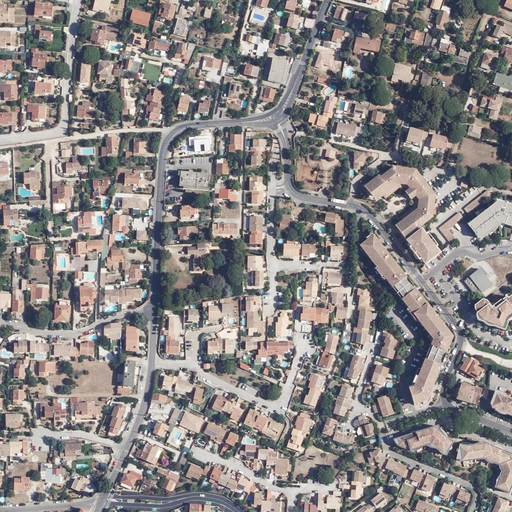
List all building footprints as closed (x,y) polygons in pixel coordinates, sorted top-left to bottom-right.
[(96,0),(94,8),(100,9),(109,11),(112,2),(105,0),(96,0)] [(258,0),(257,5),(267,8),(269,0),(258,0)] [(289,0),(288,4),(287,3),(285,7),(295,10),(297,0),(289,0)] [(439,11),(442,0),(435,0),(432,9),(439,11)] [(501,5),(494,2),(490,10),(497,13),(501,5)] [(0,21),(14,21),(14,9),(4,8),(4,4),(2,4),(0,3),(0,21)] [(43,13),(52,14),(53,5),(36,3),(34,15),(43,16),(43,13)] [(175,6),(164,3),(161,17),(166,19),(167,17),(172,19),(175,6)] [(437,27),(436,28),(444,31),(446,25),(447,23),(448,23),(450,18),(448,17),(451,9),(442,6),(441,10),(436,26),(437,27)] [(333,19),(345,23),(347,15),(346,14),(347,11),(337,7),(333,19)] [(148,26),(151,13),(132,8),(129,22),(148,26)] [(365,14),(355,12),(353,21),(352,25),(361,27),(363,20),(365,14)] [(297,21),(298,16),(291,14),(287,27),(297,30),(299,21),(297,21)] [(183,37),(185,31),(186,25),(184,24),(186,21),(178,19),(173,34),(183,37)] [(153,27),(152,31),(156,32),(158,28),(159,28),(160,25),(161,25),(162,23),(155,22),(153,27)] [(506,33),(511,35),(511,25),(504,23),(502,28),(497,25),(493,36),(499,39),(501,34),(502,31),(505,33),(506,33)] [(98,42),(97,44),(103,45),(105,38),(116,41),(118,30),(103,26),(102,31),(94,28),(91,40),(96,41),(98,42)] [(277,31),(277,30),(273,28),(268,49),(274,50),(276,44),(283,47),(286,36),(276,34),(277,31)] [(51,41),(52,32),(41,31),(41,29),(35,29),(35,37),(40,37),(40,39),(47,39),(47,41),(51,41)] [(414,40),(417,41),(419,33),(417,32),(417,31),(407,29),(404,42),(411,44),(413,40),(414,40)] [(0,42),(6,42),(10,42),(10,45),(14,45),(14,34),(11,34),(11,31),(0,30),(0,42)] [(341,40),(343,32),(335,30),(331,41),(336,43),(338,39),(341,40)] [(141,46),(141,47),(145,48),(147,41),(143,40),(144,37),(135,34),(133,44),(137,45),(141,46)] [(378,53),(381,36),(374,34),(372,41),(356,37),(353,53),(359,54),(360,49),(378,53)] [(453,55),(453,54),(456,44),(451,43),(451,42),(450,42),(452,37),(444,35),(443,40),(434,37),(430,48),(453,55)] [(431,37),(426,36),(422,51),(426,52),(429,42),(430,42),(431,37)] [(167,41),(161,40),(156,38),(155,42),(150,41),(148,48),(154,50),(154,48),(168,51),(170,43),(166,43),(167,41)] [(189,60),(195,46),(187,43),(186,43),(186,44),(180,43),(179,47),(179,49),(178,49),(176,57),(185,59),(189,60)] [(511,61),(511,49),(503,47),(501,54),(505,55),(503,59),(511,61)] [(40,48),(32,48),(31,55),(33,55),(32,65),(37,66),(37,68),(44,69),(45,59),(47,59),(48,54),(40,53),(40,48)] [(458,56),(453,54),(453,55),(451,61),(466,65),(469,56),(470,53),(460,50),(458,56)] [(131,52),(125,51),(124,56),(122,61),(121,65),(120,68),(129,71),(131,71),(131,70),(137,72),(139,62),(134,61),(134,58),(130,57),(131,52)] [(491,66),(495,56),(485,53),(480,67),(488,70),(489,65),(491,66)] [(225,76),(226,72),(229,54),(226,54),(224,63),(223,63),(220,75),(225,76)] [(218,70),(220,61),(204,57),(201,70),(210,71),(211,68),(218,70)] [(280,84),(285,61),(273,58),(271,64),(269,75),(267,81),(280,84)] [(12,70),(12,61),(0,60),(0,76),(3,77),(3,73),(3,70),(12,70)] [(138,73),(141,63),(139,62),(137,72),(131,70),(131,71),(138,73)] [(100,78),(107,79),(107,75),(108,75),(110,76),(112,65),(100,63),(98,74),(100,75),(100,78)] [(246,65),(244,74),(256,77),(259,68),(246,65)] [(411,68),(397,65),(394,82),(397,83),(397,80),(402,81),(408,82),(409,77),(407,76),(408,73),(410,74),(411,68)] [(430,88),(433,75),(423,73),(420,86),(430,88)] [(511,89),(511,74),(511,77),(497,73),(493,84),(500,86),(500,84),(508,87),(508,89),(511,89)] [(225,76),(223,84),(227,85),(227,86),(230,87),(228,97),(239,99),(241,85),(232,83),(232,78),(225,76)] [(43,93),(51,93),(52,84),(55,85),(55,80),(44,79),(44,83),(36,83),(35,94),(43,94),(43,93)] [(205,83),(196,81),(194,88),(203,90),(205,83)] [(11,98),(12,100),(17,100),(17,86),(5,86),(5,84),(0,84),(0,92),(4,92),(4,98),(9,98),(11,98)] [(151,104),(162,107),(163,107),(164,103),(160,102),(162,97),(163,98),(164,96),(167,96),(168,91),(165,91),(152,87),(151,92),(149,92),(148,97),(152,98),(151,104)] [(273,103),(275,91),(266,88),(266,89),(262,88),(259,100),(273,103)] [(324,112),(332,114),(333,112),(331,112),(332,107),(336,108),(338,98),(330,96),(329,102),(326,101),(324,112)] [(489,118),(497,120),(502,97),(495,96),(494,99),(482,96),(480,106),(491,109),(489,118)] [(178,110),(187,113),(190,100),(181,98),(178,110)] [(369,108),(374,110),(374,109),(376,110),(378,100),(374,99),(371,99),(370,103),(369,108)] [(208,113),(210,103),(204,101),(203,105),(199,104),(198,112),(203,113),(203,112),(208,113)] [(89,113),(89,110),(89,107),(91,107),(91,103),(83,102),(82,106),(78,106),(77,117),(91,118),(92,113),(89,113)] [(161,112),(162,107),(151,104),(149,103),(147,109),(149,109),(147,116),(158,120),(159,117),(161,118),(162,113),(161,112)] [(368,111),(369,108),(349,103),(347,112),(362,115),(362,114),(368,115),(368,111)] [(44,121),(45,108),(33,107),(33,105),(28,105),(27,113),(32,114),(31,122),(37,122),(37,121),(44,121)] [(382,114),(373,111),(373,112),(372,116),(369,115),(368,121),(383,124),(386,115),(382,114)] [(12,121),(12,123),(16,123),(17,114),(0,112),(0,123),(3,124),(3,121),(12,121)] [(331,119),(332,114),(324,112),(323,116),(318,115),(318,116),(310,114),(308,122),(312,123),(311,126),(316,127),(316,125),(324,127),(326,122),(324,122),(326,117),(327,117),(331,119)] [(360,128),(333,122),(332,129),(336,130),(336,133),(354,137),(354,136),(358,137),(360,128)] [(473,132),(479,134),(481,128),(470,125),(468,131),(473,132)] [(407,139),(420,143),(421,139),(423,131),(410,127),(407,139)] [(432,133),(430,146),(446,150),(449,136),(432,133)] [(229,134),(229,152),(235,152),(235,149),(241,150),(242,135),(229,134)] [(211,144),(210,135),(194,136),(195,145),(211,144)] [(108,137),(108,139),(106,139),(106,152),(101,152),(101,156),(107,156),(107,157),(116,156),(116,153),(117,153),(117,136),(108,137)] [(134,139),(133,153),(143,154),(144,139),(134,139)] [(254,151),(256,151),(262,151),(264,151),(264,145),(264,139),(253,139),(253,147),(251,147),(251,151),(252,151),(254,151)] [(262,160),(262,151),(256,151),(254,151),(254,156),(251,156),(251,165),(261,165),(261,160),(262,160)] [(362,162),(363,162),(369,162),(369,157),(372,157),(372,153),(355,153),(355,166),(360,166),(362,166),(362,162)] [(73,158),(73,161),(73,164),(66,164),(66,174),(72,174),(72,171),(84,170),(84,165),(80,165),(80,158),(73,158)] [(0,175),(11,174),(10,162),(1,163),(1,165),(0,165),(0,175)] [(216,174),(228,174),(228,172),(227,172),(228,162),(226,162),(223,162),(223,164),(216,164),(216,174)] [(365,187),(371,195),(383,196),(384,196),(398,184),(407,185),(410,189),(416,196),(418,199),(418,208),(403,220),(401,221),(400,232),(407,241),(421,229),(420,228),(424,225),(432,218),(435,196),(427,185),(424,181),(416,170),(393,167),(384,174),(381,177),(379,175),(365,187)] [(125,174),(125,168),(118,168),(116,174),(116,179),(119,179),(119,174),(125,174)] [(195,188),(208,189),(209,174),(205,174),(205,172),(201,172),(201,173),(192,173),(193,171),(188,171),(188,172),(180,172),(180,176),(179,187),(183,187),(195,188)] [(33,186),(34,189),(39,189),(39,173),(35,173),(35,175),(30,175),(30,173),(29,173),(24,173),(24,183),(29,183),(30,186),(33,186)] [(139,184),(139,174),(125,174),(125,178),(122,177),(122,183),(125,183),(139,184)] [(110,180),(109,176),(102,177),(102,181),(93,181),(94,196),(100,196),(100,191),(108,190),(108,180),(110,180)] [(250,191),(255,192),(263,192),(263,187),(262,187),(260,187),(260,183),(262,183),(262,178),(252,178),(252,183),(250,183),(250,191)] [(405,189),(407,191),(410,189),(407,185),(398,184),(384,196),(386,199),(399,189),(405,189)] [(53,193),(53,202),(58,201),(58,197),(64,197),(64,195),(72,194),(72,185),(58,185),(58,188),(58,193),(53,193)] [(230,190),(220,190),(220,189),(220,193),(219,193),(219,194),(219,198),(229,199),(229,201),(236,201),(236,195),(230,194),(230,190)] [(411,200),(416,196),(410,189),(407,191),(405,193),(411,200)] [(488,190),(464,208),(469,214),(492,195),(488,190)] [(263,196),(263,192),(255,192),(255,195),(252,195),(252,204),(262,204),(262,200),(262,196),(263,196)] [(400,217),(403,220),(418,208),(418,199),(416,196),(413,199),(414,201),(414,207),(400,217)] [(143,207),(143,198),(118,198),(118,207),(143,207)] [(511,205),(497,201),(485,211),(478,217),(478,216),(468,224),(476,235),(477,234),(480,238),(482,238),(489,233),(487,232),(491,229),(494,226),(496,228),(499,225),(497,222),(500,220),(505,222),(504,224),(511,227),(511,225),(511,205)] [(18,220),(18,212),(13,212),(13,210),(10,210),(10,205),(3,206),(3,203),(0,203),(0,212),(3,212),(4,223),(4,226),(13,226),(13,222),(18,222),(18,220)] [(198,214),(197,205),(181,206),(182,210),(180,210),(180,216),(194,215),(194,214),(198,214)] [(96,216),(96,212),(85,213),(85,217),(83,217),(84,220),(79,220),(79,230),(93,229),(92,216),(96,216)] [(449,229),(464,218),(459,212),(439,228),(451,244),(456,239),(449,229)] [(289,231),(291,215),(281,214),(279,230),(289,231)] [(336,216),(327,214),(325,222),(336,224),(336,233),(344,233),(344,221),(336,221),(336,216)] [(128,229),(128,228),(127,228),(127,227),(126,227),(125,227),(126,216),(114,216),(113,231),(123,231),(123,232),(124,232),(124,233),(125,233),(126,233),(127,233),(128,232),(128,231),(128,230),(128,229)] [(250,232),(255,231),(262,232),(263,217),(250,217),(250,232)] [(217,224),(212,223),(212,234),(217,235),(217,232),(223,233),(223,229),(227,229),(227,233),(237,233),(237,223),(228,223),(228,224),(223,224),(223,222),(217,222),(217,224)] [(198,235),(197,226),(178,227),(178,234),(180,234),(180,239),(186,239),(186,236),(193,236),(193,235),(198,235)] [(425,234),(421,229),(407,241),(411,246),(421,259),(425,264),(440,252),(436,247),(425,234)] [(147,240),(147,230),(136,230),(136,240),(147,240)] [(262,235),(262,232),(255,231),(255,236),(250,235),(250,244),(262,244),(262,239),(260,239),(260,235),(262,235)] [(427,233),(425,234),(436,247),(438,246),(427,233)] [(368,240),(361,246),(366,252),(364,253),(369,259),(370,258),(372,260),(371,262),(376,267),(380,273),(385,280),(390,286),(391,284),(393,287),(398,293),(405,302),(403,303),(408,309),(413,315),(417,321),(422,327),(424,326),(426,329),(431,334),(429,336),(433,342),(432,346),(429,353),(426,360),(425,364),(423,363),(420,370),(417,377),(431,382),(434,375),(435,372),(437,373),(439,369),(443,359),(446,351),(444,351),(446,347),(448,348),(449,345),(447,344),(449,337),(446,332),(441,326),(443,325),(436,317),(433,313),(432,314),(430,312),(425,305),(420,300),(422,298),(418,294),(417,295),(415,293),(417,292),(405,278),(404,279),(401,276),(400,275),(402,273),(400,270),(398,271),(388,258),(389,257),(386,253),(384,254),(383,252),(381,249),(383,248),(373,236),(368,240)] [(103,239),(88,240),(88,242),(77,243),(77,247),(72,247),(73,254),(81,254),(81,252),(88,251),(88,248),(97,248),(97,251),(102,251),(102,245),(103,239)] [(45,250),(46,244),(32,245),(31,259),(42,259),(42,250),(45,250)] [(195,256),(195,257),(195,259),(194,259),(194,271),(203,271),(202,263),(201,263),(201,256),(201,254),(206,254),(205,244),(197,244),(197,247),(188,248),(188,254),(194,254),(198,254),(198,256),(195,256)] [(292,255),(302,255),(302,245),(293,244),(286,244),(284,244),(283,253),(292,254),(292,255)] [(113,268),(113,264),(115,264),(115,261),(123,261),(123,269),(126,269),(126,268),(129,268),(129,264),(132,264),(132,262),(130,262),(130,261),(124,261),(124,256),(122,256),(122,245),(114,245),(112,245),(109,245),(108,245),(102,245),(102,251),(102,258),(106,258),(106,264),(108,264),(108,268),(113,268)] [(315,245),(302,245),(302,255),(309,255),(309,253),(315,253),(315,245)] [(340,253),(343,254),(343,247),(331,246),(331,257),(340,257),(340,255),(340,253)] [(421,259),(411,246),(409,247),(419,260),(421,259)] [(253,268),(253,271),(262,271),(262,259),(261,259),(261,257),(248,256),(248,262),(250,262),(250,268),(253,268)] [(140,272),(140,264),(132,264),(132,268),(131,268),(129,268),(126,268),(126,269),(126,274),(130,274),(130,275),(130,277),(129,277),(129,282),(137,282),(137,278),(140,278),(140,272)] [(480,269),(464,281),(476,297),(492,284),(480,269)] [(263,271),(262,271),(253,271),(252,271),(252,282),(254,283),(257,283),(257,286),(263,287),(263,283),(261,283),(261,280),(263,280),(263,271)] [(93,283),(93,272),(84,272),(84,283),(80,283),(81,288),(93,288),(93,283)] [(305,297),(310,297),(316,298),(317,279),(309,278),(309,282),(306,282),(306,290),(305,297)] [(38,288),(38,285),(32,284),(28,284),(27,287),(33,288),(33,291),(32,291),(31,301),(37,301),(37,299),(48,299),(48,288),(44,288),(38,288)] [(81,307),(89,307),(89,303),(94,302),(93,298),(93,288),(81,288),(81,307)] [(105,293),(100,293),(100,302),(105,302),(105,299),(111,299),(111,301),(118,301),(118,303),(122,302),(126,302),(126,300),(134,300),(141,300),(141,297),(141,288),(105,289),(105,293)] [(360,302),(359,306),(368,308),(370,298),(367,298),(368,296),(370,294),(366,289),(364,291),(359,290),(357,302),(360,302)] [(336,317),(347,319),(348,308),(342,308),(343,305),(340,305),(342,294),(331,292),(331,297),(332,297),(332,304),(337,304),(336,317)] [(0,293),(0,306),(11,307),(11,294),(3,294),(2,293),(0,293)] [(24,311),(24,301),(19,301),(19,297),(18,297),(18,293),(14,293),(13,298),(14,298),(13,311),(24,311)] [(397,294),(403,303),(405,302),(398,293),(397,294)] [(246,312),(248,312),(255,312),(255,306),(258,306),(258,297),(251,297),(251,301),(248,301),(246,301),(246,312)] [(482,300),(474,306),(474,310),(477,313),(475,314),(475,315),(476,317),(476,319),(477,320),(483,323),(493,326),(503,330),(506,323),(505,323),(506,321),(507,320),(508,319),(509,318),(510,318),(511,317),(511,316),(511,315),(511,314),(511,297),(510,297),(507,299),(506,297),(500,302),(499,301),(494,305),(493,304),(492,304),(491,304),(490,304),(488,305),(486,301),(482,300)] [(221,299),(221,304),(221,306),(221,316),(225,316),(225,314),(225,313),(232,313),(232,304),(223,304),(223,298),(221,299)] [(221,316),(221,306),(221,304),(221,299),(219,299),(219,306),(208,306),(208,318),(217,318),(221,318),(221,316)] [(69,301),(60,301),(60,303),(57,303),(57,306),(56,306),(56,320),(67,320),(67,313),(70,313),(70,306),(69,306),(69,301)] [(372,308),(368,308),(359,306),(358,312),(360,312),(359,317),(359,320),(370,322),(371,313),(372,308)] [(315,321),(315,310),(315,309),(303,308),(302,315),(301,314),(301,318),(307,319),(307,321),(315,321)] [(192,320),(197,320),(197,310),(188,310),(188,311),(183,311),(183,323),(188,323),(188,320),(192,320)] [(328,320),(329,311),(328,311),(315,310),(315,321),(314,322),(318,322),(319,320),(321,320),(321,323),(325,323),(325,320),(328,320)] [(258,312),(255,312),(248,312),(247,328),(258,328),(258,332),(263,332),(264,323),(258,323),(258,321),(258,312)] [(279,326),(277,326),(277,336),(286,336),(286,327),(289,327),(289,313),(281,313),(281,317),(279,317),(279,322),(279,326)] [(168,335),(174,335),(177,335),(177,334),(178,327),(178,321),(176,320),(176,317),(169,316),(168,335)] [(121,332),(121,319),(115,321),(115,324),(110,324),(104,327),(104,333),(111,333),(111,339),(117,339),(117,332),(121,332)] [(368,335),(370,322),(359,320),(358,324),(358,328),(355,328),(354,333),(368,335)] [(138,334),(138,328),(127,328),(127,351),(132,351),(132,349),(138,349),(138,340),(139,340),(139,334),(138,334)] [(370,335),(368,335),(354,333),(353,342),(359,345),(363,346),(365,342),(368,343),(369,343),(370,335)] [(384,348),(392,351),(396,341),(390,339),(391,335),(384,333),(383,336),(386,338),(384,343),(385,344),(385,346),(384,348)] [(327,353),(334,355),(335,351),(338,336),(328,334),(328,336),(327,339),(328,339),(328,341),(327,341),(327,343),(325,349),(324,352),(327,353)] [(174,340),(174,335),(168,335),(166,335),(165,350),(167,353),(169,353),(169,351),(178,351),(179,341),(174,340)] [(253,337),(241,337),(241,342),(246,343),(246,350),(252,350),(252,349),(252,342),(253,342),(253,337)] [(222,338),(222,340),(222,350),(234,350),(234,339),(230,339),(227,340),(227,338),(222,338)] [(222,351),(222,350),(222,340),(215,340),(215,342),(212,342),(208,342),(208,351),(214,351),(222,351)] [(23,343),(19,343),(11,343),(10,350),(14,350),(14,352),(35,352),(35,351),(40,351),(44,351),(49,351),(49,344),(44,344),(36,344),(36,343),(31,343),(31,341),(23,341),(23,343)] [(268,342),(267,342),(267,346),(261,347),(261,350),(261,351),(259,351),(259,355),(259,358),(267,358),(267,355),(267,352),(278,351),(278,352),(283,352),(288,351),(288,349),(292,349),(292,341),(288,341),(288,343),(278,343),(278,341),(269,342),(268,342)] [(63,347),(63,346),(54,345),(54,355),(80,356),(80,354),(93,354),(94,342),(88,342),(88,343),(88,345),(84,344),(80,344),(80,348),(72,347),(63,347)] [(379,346),(378,350),(382,352),(380,356),(391,360),(394,352),(392,351),(384,348),(379,346)] [(322,358),(319,366),(329,369),(333,357),(326,355),(323,354),(322,358)] [(348,358),(346,364),(350,365),(363,370),(364,366),(360,364),(362,359),(353,355),(352,360),(348,358)] [(460,370),(468,374),(474,362),(473,361),(467,358),(460,370)] [(473,361),(474,362),(468,374),(478,380),(483,371),(476,367),(478,364),(479,361),(475,358),(473,361)] [(133,387),(135,363),(126,361),(125,374),(124,375),(124,382),(123,386),(131,387),(133,387)] [(51,372),(51,363),(40,362),(40,371),(45,371),(51,372)] [(14,369),(15,369),(16,369),(16,371),(15,371),(15,379),(24,379),(25,369),(24,369),(24,365),(14,365),(14,369)] [(362,373),(363,370),(350,365),(346,377),(355,380),(358,372),(362,373)] [(376,370),(372,368),(370,372),(385,377),(388,369),(377,365),(376,370)] [(370,372),(369,376),(372,377),(370,382),(373,383),(378,385),(381,386),(385,377),(370,372)] [(308,388),(311,389),(319,392),(324,379),(314,375),(312,382),(311,381),(308,388)] [(172,383),(176,384),(177,377),(173,376),(173,377),(164,376),(162,385),(171,387),(172,383)] [(178,376),(177,377),(176,384),(175,388),(189,391),(191,391),(193,385),(193,381),(181,379),(181,377),(178,376)] [(431,382),(417,377),(414,384),(416,384),(414,388),(411,390),(412,396),(415,404),(418,404),(426,401),(429,394),(431,390),(429,389),(431,382)] [(459,391),(457,398),(457,400),(477,406),(482,390),(461,384),(458,383),(456,390),(459,391)] [(196,386),(193,385),(191,393),(194,394),(193,398),(201,400),(203,389),(199,388),(196,388),(196,386)] [(338,395),(337,400),(351,405),(352,400),(349,399),(352,390),(342,387),(339,396),(338,395)] [(320,392),(319,392),(311,389),(308,396),(305,404),(314,407),(320,392)] [(24,390),(14,390),(13,404),(21,404),(22,401),(24,401),(24,390)] [(494,394),(488,391),(485,399),(485,400),(491,403),(494,394)] [(161,394),(153,393),(151,402),(161,403),(164,404),(165,401),(166,401),(170,403),(172,399),(167,397),(167,396),(161,394)] [(495,393),(494,394),(491,403),(494,404),(492,409),(495,411),(495,412),(497,412),(498,413),(499,414),(500,415),(502,416),(503,416),(504,416),(506,416),(506,415),(511,417),(511,400),(508,399),(509,399),(505,397),(505,396),(497,393),(495,393)] [(431,395),(429,394),(426,401),(418,404),(419,406),(428,402),(431,395)] [(226,401),(227,399),(218,395),(212,408),(220,412),(222,410),(226,401)] [(388,405),(390,405),(387,395),(377,399),(378,404),(372,406),(373,410),(388,405)] [(349,410),(351,405),(337,400),(335,405),(336,405),(333,414),(343,417),(346,408),(349,410)] [(231,414),(236,403),(233,401),(232,405),(231,406),(229,405),(229,404),(230,403),(226,401),(222,410),(231,414)] [(118,433),(123,419),(121,419),(125,405),(118,402),(116,406),(114,405),(111,416),(113,416),(109,426),(112,427),(110,431),(108,436),(115,437),(117,433),(118,433)] [(61,407),(62,407),(62,403),(58,403),(54,403),(54,407),(48,407),(48,404),(41,404),(41,417),(45,417),(45,418),(54,418),(54,421),(60,421),(60,418),(66,418),(66,410),(62,411),(61,411),(61,407)] [(97,415),(101,415),(100,406),(94,407),(94,403),(76,404),(77,411),(82,411),(82,415),(97,414),(97,415)] [(240,405),(236,403),(231,414),(229,417),(237,421),(241,412),(238,411),(237,411),(238,409),(240,405)] [(389,408),(388,405),(373,410),(375,414),(381,412),(382,417),(393,414),(391,408),(389,408)] [(176,407),(172,416),(178,419),(182,410),(176,407)] [(258,416),(259,413),(255,411),(254,413),(249,411),(243,423),(252,427),(253,426),(258,416)] [(200,431),(205,420),(186,412),(182,423),(188,425),(187,427),(195,431),(196,429),(200,431)] [(296,426),(295,430),(301,432),(306,433),(311,421),(307,419),(308,416),(301,413),(300,417),(296,426)] [(10,426),(21,426),(21,414),(6,414),(6,415),(6,425),(10,426)] [(21,427),(21,426),(10,426),(6,425),(6,415),(2,415),(2,427),(10,427),(21,427)] [(175,425),(178,419),(172,416),(169,422),(175,425)] [(262,431),(267,419),(263,417),(263,418),(258,416),(253,426),(262,431)] [(275,421),(268,418),(267,419),(262,431),(261,431),(265,433),(266,432),(276,436),(280,426),(279,423),(276,422),(276,423),(274,422),(275,421)] [(337,425),(338,422),(327,418),(322,433),(333,437),(335,432),(331,431),(334,424),(337,425)] [(363,433),(362,433),(364,438),(373,435),(372,431),(373,431),(371,424),(368,425),(367,421),(365,420),(359,422),(361,427),(360,427),(362,431),(363,431),(363,433)] [(167,430),(169,426),(160,422),(159,424),(157,423),(154,428),(155,429),(153,433),(161,436),(165,429),(167,430)] [(218,438),(222,429),(222,428),(209,422),(204,432),(211,436),(212,435),(218,438)] [(441,450),(446,454),(452,442),(451,442),(447,438),(446,436),(445,435),(444,433),(443,434),(441,432),(439,429),(434,427),(421,431),(419,431),(415,432),(415,433),(401,438),(403,445),(406,446),(405,449),(410,451),(411,448),(416,447),(420,446),(420,447),(426,445),(427,442),(431,444),(435,445),(434,448),(437,449),(440,452),(441,450)] [(230,433),(222,429),(218,438),(217,440),(225,444),(226,442),(230,433)] [(306,433),(301,432),(295,430),(293,429),(291,435),(292,436),(291,439),(289,442),(288,442),(286,447),(296,451),(298,446),(299,446),(302,437),(304,438),(306,433)] [(238,436),(230,432),(230,433),(226,442),(234,446),(238,436)] [(355,435),(351,434),(350,437),(335,432),(333,437),(332,440),(347,445),(348,443),(349,440),(353,442),(355,435)] [(65,459),(66,459),(72,459),(72,455),(77,455),(77,454),(81,454),(81,440),(66,440),(66,450),(57,450),(55,450),(55,457),(58,457),(61,457),(61,458),(65,458),(65,459)] [(27,456),(28,444),(23,444),(23,442),(10,442),(10,443),(10,445),(6,445),(3,445),(0,444),(0,455),(10,456),(10,453),(18,453),(18,456),(23,456),(27,456)] [(146,444),(143,450),(149,453),(146,460),(152,463),(158,449),(161,450),(162,448),(155,445),(153,447),(146,444)] [(500,474),(499,477),(500,477),(497,485),(496,484),(495,488),(508,493),(511,486),(511,485),(511,481),(511,459),(511,460),(511,459),(511,455),(504,452),(502,450),(499,448),(498,450),(485,444),(479,444),(472,446),(469,445),(466,444),(466,446),(459,446),(457,458),(463,459),(469,459),(469,460),(476,460),(476,457),(482,456),(489,458),(489,460),(494,462),(494,463),(497,464),(497,466),(499,465),(501,464),(504,471),(501,472),(500,473),(500,474)] [(112,459),(112,445),(93,445),(93,459),(112,459)] [(258,459),(258,449),(259,446),(246,445),(245,451),(245,454),(245,456),(246,456),(249,456),(250,456),(253,456),(253,455),(254,455),(254,461),(257,461),(258,459)] [(139,449),(135,455),(146,460),(149,453),(143,450),(139,449)] [(267,450),(258,449),(258,459),(266,460),(267,453),(267,451),(267,450)] [(381,465),(384,458),(381,456),(380,457),(377,450),(369,453),(370,458),(369,459),(371,463),(375,461),(378,463),(377,466),(380,467),(381,465)] [(188,455),(184,452),(179,463),(185,465),(189,456),(189,455),(188,455)] [(275,465),(276,459),(276,454),(267,453),(266,460),(266,464),(275,465)] [(388,460),(388,459),(384,458),(381,465),(385,467),(384,468),(392,471),(396,463),(388,460)] [(288,461),(276,459),(275,465),(275,469),(274,473),(274,474),(278,474),(278,473),(287,474),(287,472),(288,465),(288,461)] [(206,475),(207,473),(210,467),(206,465),(204,469),(191,463),(186,475),(191,477),(192,476),(198,479),(201,473),(206,475)] [(405,467),(396,463),(392,471),(392,473),(397,475),(398,473),(402,475),(402,477),(405,478),(408,471),(404,469),(405,467)] [(214,468),(213,468),(210,467),(207,473),(211,475),(210,477),(211,478),(218,481),(222,474),(222,472),(217,469),(214,468)] [(64,471),(64,468),(59,468),(59,469),(45,469),(46,482),(63,481),(62,471),(64,471)] [(157,472),(167,477),(177,482),(180,476),(177,475),(177,476),(170,473),(159,468),(157,472)] [(140,479),(142,475),(130,470),(128,474),(125,473),(120,482),(122,482),(121,485),(130,489),(131,486),(132,487),(136,478),(140,479)] [(420,478),(422,474),(412,470),(411,472),(408,471),(405,478),(409,480),(409,478),(412,480),(419,482),(420,478)] [(218,482),(226,486),(230,479),(232,474),(227,472),(226,474),(227,475),(227,476),(225,476),(222,474),(218,481),(218,482)] [(352,481),(351,486),(359,486),(359,483),(361,483),(364,483),(365,478),(360,477),(361,473),(355,472),(354,481),(352,481)] [(424,480),(420,478),(419,482),(417,487),(428,492),(434,478),(428,476),(427,478),(425,477),(424,480)] [(24,488),(29,488),(29,478),(21,477),(21,479),(16,479),(16,483),(14,483),(14,488),(24,489),(24,488)] [(79,480),(80,478),(78,477),(76,480),(72,478),(69,487),(77,491),(78,488),(81,489),(82,488),(83,488),(86,482),(81,480),(80,481),(79,481),(79,480)] [(177,482),(167,477),(162,487),(170,490),(173,483),(175,484),(176,484),(177,482)] [(236,482),(230,479),(226,486),(234,490),(236,487),(240,478),(238,478),(236,482)] [(248,482),(240,478),(236,487),(240,489),(244,491),(248,493),(249,491),(250,490),(247,488),(245,487),(248,482)] [(452,495),(455,487),(451,485),(451,486),(447,485),(443,483),(439,494),(446,497),(448,493),(452,495)] [(359,495),(360,486),(359,486),(351,486),(351,490),(350,498),(356,498),(356,495),(358,495),(359,495)] [(460,489),(455,487),(452,495),(456,497),(456,498),(465,502),(468,494),(462,492),(459,490),(460,489)] [(261,505),(261,501),(262,492),(259,492),(259,493),(255,493),(254,504),(261,505)] [(370,500),(372,502),(377,508),(386,500),(380,492),(370,500)] [(326,511),(327,508),(327,505),(323,504),(321,504),(321,501),(322,501),(323,494),(318,494),(317,506),(317,510),(321,511),(320,511),(326,511)] [(275,496),(271,496),(271,498),(270,502),(270,511),(272,511),(278,511),(280,503),(274,503),(275,496)] [(340,499),(328,498),(327,505),(327,508),(340,509),(340,506),(340,503),(340,499)] [(507,502),(498,498),(497,501),(496,501),(494,506),(509,511),(510,508),(508,507),(506,506),(507,502)] [(426,505),(427,504),(418,500),(414,509),(421,511),(432,511),(433,511),(435,508),(435,507),(429,505),(428,506),(426,505)] [(265,511),(270,511),(270,502),(261,501),(261,505),(260,510),(265,511)] [(369,504),(366,507),(369,511),(371,511),(377,508),(372,502),(369,504)] [(316,511),(317,510),(317,506),(314,506),(311,505),(311,503),(305,503),(303,511),(316,511)]
